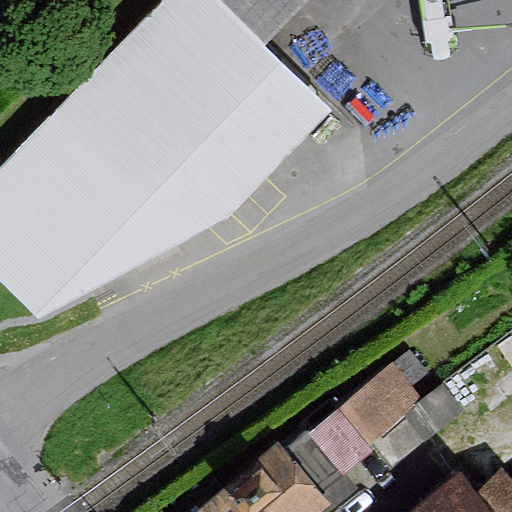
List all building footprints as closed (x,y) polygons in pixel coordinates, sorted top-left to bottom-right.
[(154,0),(0,157),(0,290),(32,321),(83,293),(220,218),(327,109),(258,42),(298,0),(154,0)] [(0,0),(0,13),(13,0),(0,0)] [(311,409),(344,451),(426,388),(394,346),(311,409)] [(277,441),(185,511),(319,511),(328,505),(277,441)] [(511,511),(511,477),(488,449),(413,511),(511,511)]
